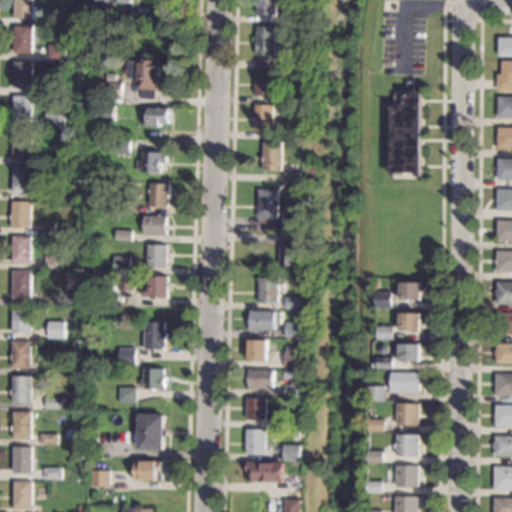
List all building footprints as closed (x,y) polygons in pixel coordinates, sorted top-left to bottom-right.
[(34,0),(34,7),(38,7),(38,18),(15,18),(15,0),(34,0)] [(278,0),(278,15),(258,14),(258,0),(278,0)] [(85,3),(84,13),(69,13),(70,2),(85,3)] [(300,9),(299,22),(283,22),(283,9),(300,9)] [(84,22),(75,22),(75,14),(84,14),(84,22)] [(33,53),(15,53),(16,26),(34,26),(33,53)] [(277,27),(276,56),(258,55),(259,27),(277,27)] [(511,56),(500,56),(500,38),(511,38),(511,56)] [(68,59),(50,58),(50,44),(68,45),(68,59)] [(300,52),(300,68),(285,67),(285,51),(300,52)] [(158,61),(158,64),(159,64),(158,90),(155,90),(154,98),(140,98),(140,78),(129,78),(130,60),(158,61)] [(511,91),(499,91),(499,74),(503,74),(503,61),(511,61),(511,91)] [(33,88),(14,88),(15,62),(33,62),(33,88)] [(275,95),(256,94),(256,70),(276,70),(275,95)] [(123,82),(122,98),(103,97),(104,82),(123,82)] [(423,176),(417,176),(417,173),(398,173),(398,175),(392,175),(393,104),(396,104),(396,94),(405,94),(405,91),(418,91),(418,88),(424,88),(423,176)] [(33,123),(15,123),(15,95),(33,96),(33,123)] [(61,107),(47,107),(47,97),(61,96),(61,107)] [(511,118),(499,118),(499,97),(511,97),(511,118)] [(115,106),(115,121),(94,120),(94,105),(115,106)] [(275,105),(274,131),(256,131),(257,105),(275,105)] [(170,108),(170,123),(162,123),(162,126),(148,126),(149,107),(170,108)] [(66,129),(46,129),(47,113),(66,114),(66,129)] [(511,149),(499,149),(500,127),(511,127),(511,149)] [(33,157),(14,157),(14,131),(33,131),(33,157)] [(130,153),(115,152),(115,138),(130,138),(130,153)] [(284,143),(283,171),(265,171),(265,162),(264,162),(264,156),(265,156),(265,143),(284,143)] [(168,153),(168,163),(161,163),(161,172),(137,171),(138,160),(144,160),(144,153),(168,153)] [(511,179),(499,179),(499,158),(511,158),(511,179)] [(33,193),(15,193),(15,166),(33,166),(33,193)] [(301,183),(285,183),(286,172),(301,173),(302,173),(301,183)] [(169,186),(172,186),(172,200),(168,200),(168,207),(151,206),(151,184),(169,184),(169,186)] [(59,187),(58,199),(42,198),(43,187),(59,187)] [(511,210),(499,210),(499,189),(511,189),(511,210)] [(279,190),(279,219),(259,218),(260,190),(279,190)] [(134,201),(133,212),(117,211),(118,200),(134,201)] [(33,202),(32,228),(13,228),(14,201),(33,202)] [(301,213),(300,230),(285,230),(286,212),(301,213)] [(168,216),(167,235),(144,234),(145,216),(168,216)] [(511,241),(499,241),(499,220),(511,220),(511,241)] [(57,222),(56,235),(41,234),(42,221),(57,222)] [(133,230),(132,241),(116,240),(117,230),(133,230)] [(32,263),(14,263),(14,236),(32,236),(32,263)] [(168,245),(168,269),(148,268),(149,244),(168,245)] [(297,247),(297,266),(281,266),(281,246),(297,247)] [(511,272),(498,272),(499,251),(511,251),(511,272)] [(63,268),(47,267),(47,256),(63,256),(63,268)] [(132,256),(131,273),(114,273),(115,256),(132,256)] [(32,298),(14,298),(15,271),(32,271),(32,298)] [(135,276),(134,290),(120,290),(120,276),(135,276)] [(170,277),(169,297),(146,297),(146,290),(151,290),(152,277),(170,277)] [(280,303),(260,303),(261,278),(280,278),(280,303)] [(511,281),(511,304),(498,304),(498,281),(511,281)] [(423,283),(423,301),(401,300),(402,282),(423,283)] [(393,292),(393,308),(376,307),(376,291),(393,292)] [(304,297),(303,310),(288,310),(288,297),(304,297)] [(32,333),(14,333),(15,307),(33,307),(32,333)] [(277,311),(276,330),(251,329),(252,311),(277,311)] [(511,333),(498,333),(499,312),(511,312),(511,333)] [(423,313),(422,331),(402,330),(402,313),(423,313)] [(66,338),(49,338),(50,321),(66,322),(66,338)] [(166,321),(165,332),(168,332),(168,348),(165,348),(165,349),(145,348),(146,321),(166,321)] [(303,322),(303,338),(287,337),(287,322),(303,322)] [(395,326),(394,340),(378,339),(378,326),(395,326)] [(269,340),(268,362),(250,362),(251,339),(269,340)] [(32,368),(14,368),(14,341),(32,341),(32,368)] [(511,363),(498,363),(499,343),(511,343),(511,363)] [(390,347),(389,352),(385,355),(380,352),(381,346),(385,344),(390,347)] [(423,344),(423,362),(401,361),(401,344),(423,344)] [(296,345),(296,351),(303,352),(302,368),(286,367),(287,345),(296,345)] [(137,349),(137,366),(120,365),(120,348),(137,349)] [(394,357),(394,369),(378,368),(378,357),(394,357)] [(165,369),(165,376),(166,376),(165,389),(145,389),(145,387),(142,387),(142,380),(145,380),(145,368),(165,369)] [(275,389),(250,388),(250,369),(275,370),(275,389)] [(421,392),(392,392),(393,372),(422,372),(421,392)] [(511,373),(511,395),(498,395),(498,373),(511,373)] [(32,402),(15,402),(15,376),(33,376),(32,402)] [(302,396),(286,396),(286,385),(292,385),(292,380),(302,380),(302,396)] [(387,401),(370,400),(370,386),(387,386),(387,401)] [(137,403),(120,403),(120,387),(137,387),(137,403)] [(63,409),(47,409),(47,397),(63,398),(63,409)] [(268,399),(267,420),(247,419),(248,398),(268,399)] [(422,404),(422,425),(399,425),(399,403),(422,404)] [(511,426),(497,426),(498,405),(511,405),(511,426)] [(32,439),(14,439),(15,412),(33,412),(32,439)] [(84,421),(77,421),(76,412),(84,412),(84,421)] [(166,414),(165,450),(139,449),(140,414),(166,414)] [(387,432),(370,431),(370,419),(387,419),(387,432)] [(267,454),(247,454),(248,429),(267,429),(267,454)] [(59,445),(42,445),(42,434),(59,434),(59,445)] [(422,435),(421,456),(399,456),(399,434),(422,435)] [(511,456),(497,456),(497,435),(511,435),(511,456)] [(302,461),(302,445),(285,444),(285,461),(302,461)] [(33,474),(14,474),(15,447),(34,447),(33,474)] [(386,462),(370,462),(370,451),(387,451),(386,462)] [(163,462),(163,481),(136,480),(136,461),(163,462)] [(285,462),(285,482),(254,481),(254,475),(248,475),(249,461),(285,462)] [(422,466),(421,488),(399,487),(400,465),(422,466)] [(511,490),(497,490),(497,466),(511,466),(511,490)] [(63,480),(46,479),(46,468),(63,468),(63,480)] [(111,471),(110,487),(92,486),(93,470),(111,471)] [(386,493),(369,492),(370,481),(386,482),(386,493)] [(33,509),(15,508),(16,482),(33,482),(33,509)] [(422,511),(399,511),(399,496),(422,496),(422,511)] [(511,511),(496,511),(497,497),(511,497),(511,511)] [(303,499),(302,511),(285,511),(286,499),(303,499)]
